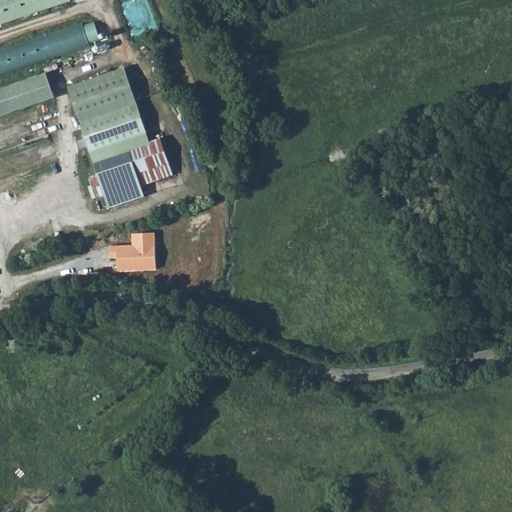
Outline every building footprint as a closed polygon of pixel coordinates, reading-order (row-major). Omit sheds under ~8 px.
[(0,0),(0,24),(71,1),(70,0),(0,0)] [(83,23),(0,50),(0,75),(91,46),(91,45),(101,40),(94,21),(83,24),(83,23)] [(102,192),(108,208),(145,196),(140,184),(173,173),(161,140),(150,143),(125,67),(67,88),(97,173),(89,176),(95,194),(102,192)] [(0,89),(0,115),(54,97),(46,74),(0,89)] [(117,272),(155,269),(154,232),(131,234),(132,245),(108,247),(108,258),(116,259),(117,272)]
